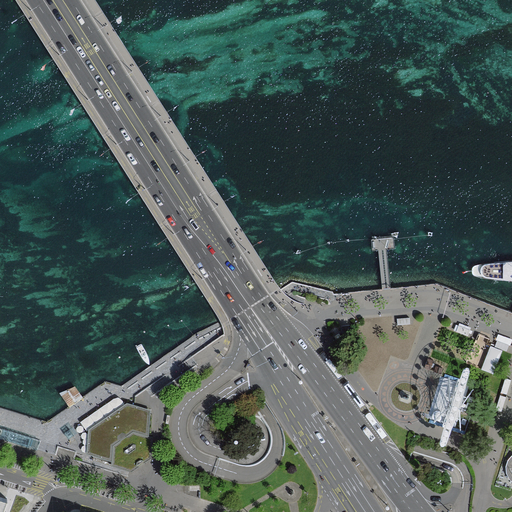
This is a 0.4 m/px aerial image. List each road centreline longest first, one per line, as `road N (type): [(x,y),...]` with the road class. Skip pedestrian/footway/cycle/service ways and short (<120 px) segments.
road 1 (primary): [(259,320),(55,0)]
road 2 (primary): [(421,511),(310,361),(259,320)]
road 3 (primary): [(259,320),(276,377),(334,471)]
